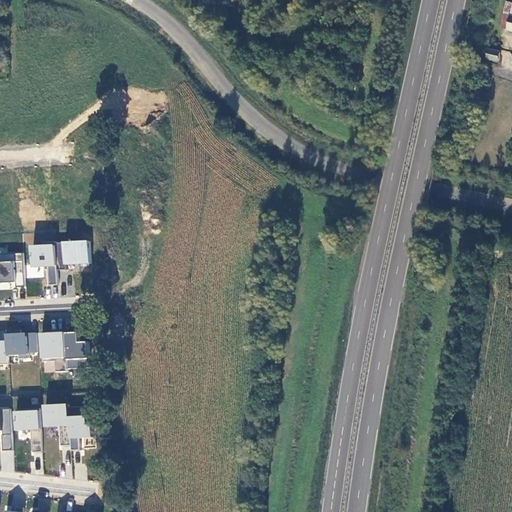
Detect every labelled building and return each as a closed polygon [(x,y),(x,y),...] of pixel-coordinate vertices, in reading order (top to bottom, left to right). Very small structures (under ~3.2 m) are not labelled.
[(501,29),(508,30),(511,16),(505,14),(501,29)] [(490,50),(488,59),(499,61),(501,53),(490,50)] [(58,244),(57,242),(44,243),(44,247),(34,248),(35,268),(52,267),(52,270),(50,270),(51,286),(60,286),(59,271),(58,244)] [(91,242),(58,244),(59,271),(68,270),(68,265),(77,265),(77,263),(92,262),(92,264),(91,242)] [(25,254),(0,255),(0,281),(18,280),(18,288),(27,287),(25,254)] [(31,359),(30,353),(39,353),(38,333),(29,334),(29,335),(22,336),(22,330),(8,331),(8,332),(10,356),(21,356),(21,359),(31,359)] [(80,333),(67,333),(69,369),(91,368),(90,342),(81,343),(80,331),(80,333)] [(0,362),(0,365),(10,365),(10,356),(8,332),(0,332),(0,362)] [(44,363),(56,362),(57,373),(69,372),(69,369),(67,333),(67,332),(49,333),(49,335),(43,336),(43,333),(44,363)] [(70,405),(47,406),(48,428),(62,427),(63,447),(73,446),(71,408),(70,405)] [(88,407),(71,408),(73,446),(73,451),(81,451),(81,437),(94,436),(94,438),(94,424),(89,425),(88,407)] [(18,431),(33,430),(34,453),(44,453),(42,409),(17,410),(18,431)] [(14,451),(12,410),(0,410),(0,431),(5,432),(5,435),(4,436),(5,452),(14,451)]
